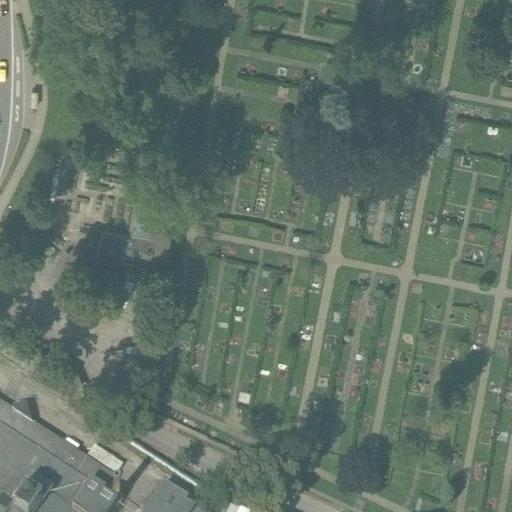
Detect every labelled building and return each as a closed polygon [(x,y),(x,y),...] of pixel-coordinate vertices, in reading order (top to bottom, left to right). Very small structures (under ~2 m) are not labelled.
[(147,242),(100,234),(96,257),(143,265),(147,242)] [(76,375),(0,328),(0,357),(63,396),(76,375)] [(0,401),(0,511),(94,511),(103,499),(116,478),(78,454),(79,453),(0,401)] [(165,488),(149,511),(180,511),(183,507),(187,502),(165,488)] [(122,500),(114,494),(108,503),(117,508),(122,500)] [(103,499),(94,511),(114,511),(117,508),(108,503),(103,499)]
